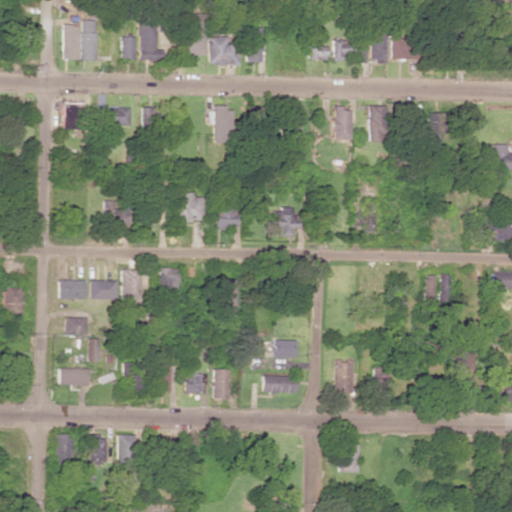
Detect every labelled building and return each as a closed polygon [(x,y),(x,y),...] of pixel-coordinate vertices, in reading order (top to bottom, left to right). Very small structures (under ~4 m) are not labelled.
[(202,55),(201,13),(179,13),(180,55),(202,55)] [(368,61),(382,61),(381,20),(367,20),(368,61)] [(77,60),(91,59),(91,23),(76,24),(77,60)] [(58,59),(73,59),(74,25),(59,24),(58,59)] [(152,60),(153,24),(135,24),(134,59),(152,60)] [(258,27),(243,26),(242,61),(257,62),(258,27)] [(317,34),(306,33),(306,59),(324,60),(325,46),(317,46),(317,34)] [(130,36),(117,36),(117,59),(130,59),(130,36)] [(204,64),(235,65),(235,41),(223,41),(223,37),(204,36),(204,64)] [(441,36),(436,56),(448,59),(452,39),(441,36)] [(405,59),(405,38),(387,38),(387,58),(405,59)] [(348,53),(348,39),(330,39),(330,60),(342,60),(342,53),(348,53)] [(352,63),(362,63),(362,41),(352,41),(352,63)] [(58,104),(58,129),(80,129),(80,105),(58,104)] [(126,107),(102,107),(101,125),(126,125),(126,107)] [(136,128),(156,128),(156,107),(137,107),(136,128)] [(227,107),(203,108),(203,124),(208,124),(208,143),(227,143),(227,107)] [(329,138),(347,139),(348,107),(330,107),(329,138)] [(377,142),(378,134),(411,134),(411,107),(364,107),(363,141),(377,142)] [(295,125),(294,125),(295,109),(283,108),(282,125),(288,125),(288,134),(295,134),(295,125)] [(444,135),(443,112),(424,113),(425,135),(444,135)] [(511,169),(511,153),(504,153),(504,144),(488,144),(489,170),(511,169)] [(188,192),(170,192),(169,220),(198,221),(199,197),(188,197),(188,192)] [(150,220),(151,194),(137,194),(136,220),(150,220)] [(208,228),(232,228),(233,200),(209,199),(208,228)] [(100,200),(99,226),(124,226),(124,201),(100,200)] [(273,236),(289,235),(289,228),(293,228),(293,208),(269,208),(269,227),(273,226),(273,236)] [(430,215),(421,216),(421,238),(431,238),(430,215)] [(444,216),(433,216),(433,238),(443,239),(444,216)] [(446,238),(455,238),(456,217),(446,217),(446,238)] [(489,240),(511,240),(511,217),(490,217),(489,240)] [(175,268),(155,268),(155,290),(174,291),(175,268)] [(136,297),(136,270),(117,270),(117,297),(136,297)] [(511,272),(488,271),(488,288),(511,288),(511,272)] [(431,275),(421,275),(420,302),(430,302),(431,275)] [(231,309),(233,280),(216,279),(214,308),(231,309)] [(81,299),(81,280),(54,280),(54,298),(81,299)] [(113,280),(86,280),(86,298),(112,298),(113,280)] [(0,316),(15,317),(15,288),(0,287),(0,316)] [(82,317),(61,317),(60,334),(82,334),(82,317)] [(94,338),(83,339),(83,361),(94,361),(94,338)] [(291,357),(291,340),(270,339),(270,356),(291,357)] [(469,385),(471,352),(451,352),(449,395),(476,397),(476,385),(469,385)] [(511,352),(496,352),(496,368),(511,367),(511,352)] [(166,356),(151,356),(150,392),(166,392),(166,356)] [(348,392),(348,361),(331,360),(330,392),(348,392)] [(126,363),(117,363),(118,392),(135,392),(135,368),(127,368),(126,363)] [(55,368),(54,384),(83,385),(84,368),(55,368)] [(209,397),(225,397),(226,369),(209,369),(209,397)] [(197,373),(179,373),(180,393),(197,393),(197,373)] [(383,403),(383,373),(368,373),(367,403),(383,403)] [(258,391),(293,393),(294,376),(259,375),(258,391)] [(511,388),(498,389),(498,400),(511,400),(511,388)] [(66,434),(48,434),(49,468),(68,468),(66,434)] [(92,434),(85,434),(84,460),(100,461),(101,439),(92,438),(92,434)] [(112,459),(129,459),(130,434),(112,434),(112,459)] [(353,444),(334,443),(333,472),(352,472),(353,444)]
